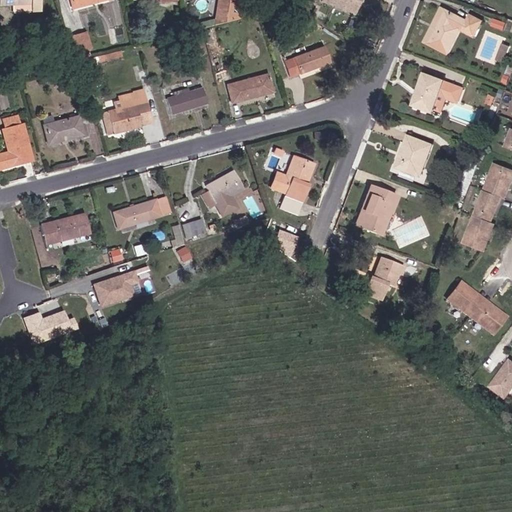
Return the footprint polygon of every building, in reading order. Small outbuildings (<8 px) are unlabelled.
[(24,12),(43,10),(41,0),(9,0),(10,7),(24,5),(24,12)] [(86,0),(75,2),(77,9),(96,4),(95,0),(86,0)] [(216,0),(214,13),(234,16),(247,18),(249,0),(216,0)] [(283,12),(294,9),(290,0),(286,0),(271,5),(277,24),(286,21),(283,12)] [(430,40),(437,43),(451,13),(444,10),(430,40)] [(214,13),(212,26),(234,16),(214,13)] [(465,32),(482,40),(489,26),(474,19),(471,23),(451,13),(437,43),(454,51),(465,32)] [(493,26),(506,30),(509,22),(496,18),(493,26)] [(88,51),(97,48),(93,32),(83,35),(88,51)] [(97,48),(88,51),(83,35),(74,38),(81,62),(90,59),(99,56),(97,48)] [(91,64),(131,52),(130,47),(99,56),(90,59),(91,64)] [(330,64),(324,48),(290,60),(296,77),(330,64)] [(101,80),(112,76),(110,68),(98,72),(101,80)] [(239,102),(273,92),(268,75),(234,84),(239,102)] [(432,78),(420,112),(435,117),(442,98),(450,101),(462,105),(467,90),(432,78)] [(179,113),(211,104),(206,86),(192,90),(190,82),(177,86),(179,93),(174,95),(179,113)] [(145,104),(156,100),(153,92),(142,95),(145,104)] [(149,123),(148,120),(160,116),(156,100),(145,104),(142,95),(127,100),(129,106),(122,108),(128,129),(149,123)] [(450,101),(442,98),(435,117),(443,120),(450,101)] [(116,133),(128,129),(122,108),(110,111),(116,133)] [(5,169),(35,160),(25,124),(22,124),(21,116),(7,119),(9,127),(8,130),(14,150),(1,154),(5,169)] [(54,147),(84,138),(78,121),(60,126),(57,116),(46,119),(54,147)] [(308,186),(314,170),(311,169),(320,148),(300,140),(291,161),(294,162),(288,176),(282,191),(292,195),(298,182),(308,186)] [(406,169),(429,177),(439,147),(416,140),(406,169)] [(288,176),(294,162),(291,161),(285,175),(288,176)] [(509,191),(511,192),(511,165),(501,161),(491,186),(506,197),(509,191)] [(226,191),(240,184),(233,169),(201,185),(203,189),(206,187),(212,198),(219,211),(227,207),(223,200),(230,197),(226,191)] [(302,200),(308,186),(298,182),(292,195),(302,200)] [(205,202),(212,198),(206,187),(203,189),(201,185),(197,186),(205,202)] [(499,225),(496,223),(506,197),(491,186),(470,238),(490,247),(499,225)] [(395,210),(402,213),(407,198),(378,187),(369,209),(374,212),(368,227),(385,234),(395,210)] [(368,192),(362,208),(368,210),(374,194),(368,192)] [(227,207),(234,204),(230,197),(223,200),(227,207)] [(163,200),(153,203),(157,219),(167,216),(163,200)] [(153,201),(116,212),(121,229),(157,219),(153,203),(153,201)] [(182,234),(201,228),(194,206),(176,212),(182,234)] [(363,225),(368,227),(374,212),(369,209),(363,225)] [(385,234),(393,237),(402,213),(395,210),(385,234)] [(235,221),(246,218),(243,211),(233,214),(235,221)] [(45,241),(87,231),(82,212),(40,223),(45,241)] [(400,275),(406,276),(409,266),(391,260),(383,277),(377,276),(368,297),(385,301),(389,290),(394,291),(400,275)] [(497,335),(510,318),(491,305),(490,307),(480,299),(480,297),(475,292),(474,293),(463,284),(451,301),(497,335)] [(41,311),(23,317),(33,345),(74,330),(66,309),(43,317),(41,311)] [(511,361),(508,358),(487,388),(504,401),(511,390),(511,361)]
